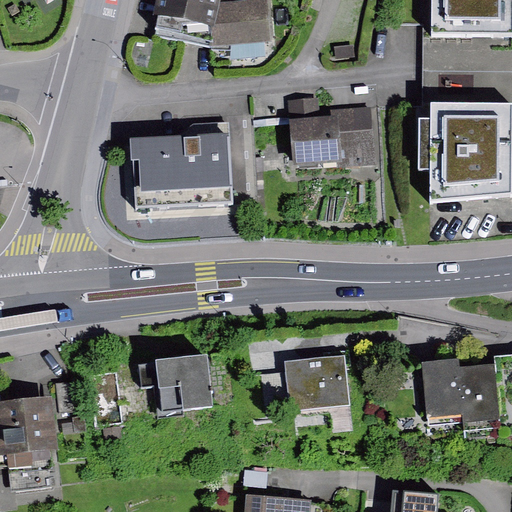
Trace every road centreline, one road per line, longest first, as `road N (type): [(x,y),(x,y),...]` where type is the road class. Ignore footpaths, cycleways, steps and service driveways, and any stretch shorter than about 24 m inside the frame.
road 1 (primary): [(38,312),(210,289),(402,284)]
road 2 (residential): [(503,511),(504,491),(381,479),(272,481)]
road 3 (tertiary): [(79,95),(38,312)]
road 4 (residential): [(402,284),(434,313),(511,330)]
